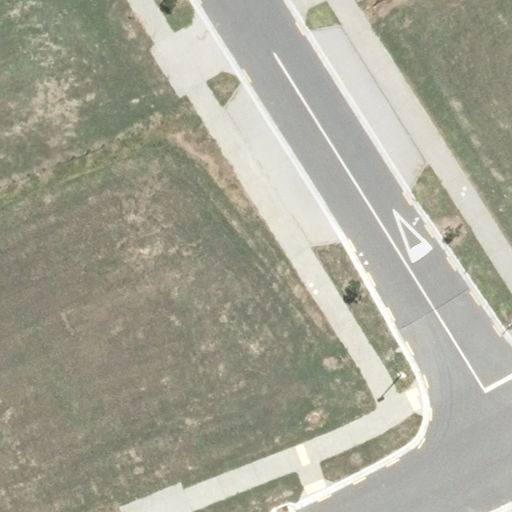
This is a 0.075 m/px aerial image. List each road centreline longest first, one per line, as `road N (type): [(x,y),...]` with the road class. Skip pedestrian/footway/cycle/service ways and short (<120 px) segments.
road 1 (residential): [(237,0),(480,383),(511,447)]
road 2 (residential): [(511,461),(399,511)]
